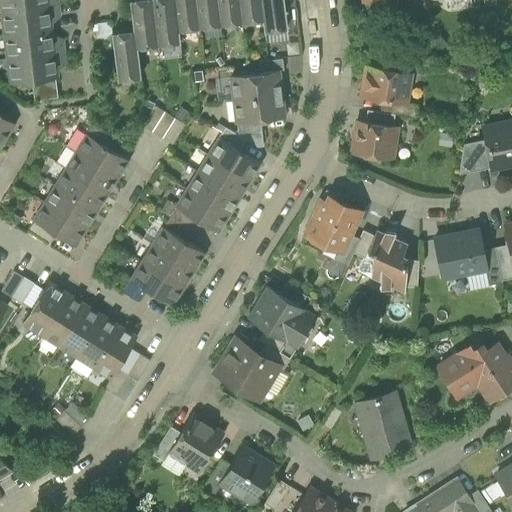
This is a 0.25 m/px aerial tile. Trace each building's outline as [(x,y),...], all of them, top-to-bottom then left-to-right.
[(1,0),(3,10),(59,3),(58,0),(1,0)] [(130,0),(133,18),(135,30),(137,46),(158,43),(152,0),(130,0)] [(152,0),(158,43),(180,41),(179,29),(178,29),(174,0),(152,0)] [(174,0),(178,29),(179,29),(199,26),(196,0),(174,0)] [(217,0),(196,0),(199,26),(221,24),(217,0)] [(239,0),(217,0),(221,24),(242,21),(239,0)] [(239,0),(242,21),(264,18),(261,0),(239,0)] [(261,0),(264,18),(265,30),(287,27),(285,7),(283,0),(261,0)] [(422,0),(410,0),(412,13),(424,12),(422,0)] [(60,15),(59,3),(3,10),(6,34),(50,28),(49,20),(52,16),(60,15)] [(102,48),(114,46),(112,32),(111,23),(99,24),(102,48)] [(51,37),(50,28),(6,34),(9,57),(64,51),(63,39),(55,40),(51,37)] [(140,76),(137,46),(135,30),(112,32),(114,46),(118,79),(140,76)] [(371,53),(397,55),(398,42),(372,39),(371,53)] [(66,63),(64,51),(9,57),(12,82),(32,79),(55,77),(56,76),(55,67),(58,64),(66,63)] [(260,60),(261,72),(279,70),(285,69),(283,58),(269,59),(260,60)] [(382,99),(406,103),(406,102),(411,71),(366,64),(361,96),(382,99)] [(231,76),(234,99),(282,93),(279,70),(261,72),(231,76)] [(32,79),(35,99),(58,97),(55,77),(32,79)] [(285,115),(282,93),(234,99),(237,121),(264,118),(285,115)] [(382,99),(381,111),(395,113),(415,116),(417,104),(406,102),(406,103),(382,99)] [(143,125),(173,144),(186,124),(167,112),(155,105),(143,125)] [(393,125),(395,113),(381,111),(367,109),(365,121),(393,125)] [(0,141),(2,142),(14,123),(0,114),(0,141)] [(237,121),(238,133),(266,130),(264,118),(237,121)] [(353,151),(391,157),(392,155),(386,154),(387,145),(393,146),(397,126),(393,125),(365,121),(358,119),(353,151)] [(485,139),(491,167),(511,162),(511,121),(483,127),(485,139)] [(88,133),(110,147),(116,137),(98,125),(94,123),(88,133)] [(220,137),(240,149),(246,139),(238,134),(226,126),(223,132),(220,137)] [(246,139),(259,147),(268,146),(266,130),(238,133),(238,134),(246,139)] [(88,133),(77,151),(118,176),(128,159),(110,147),(88,133)] [(220,137),(209,154),(250,180),(260,162),(240,149),(220,137)] [(464,144),(459,174),(491,167),(485,139),(464,144)] [(77,151),(66,168),(107,193),(118,176),(77,151)] [(239,197),(250,180),(209,154),(198,171),(239,197)] [(66,168),(56,185),(97,210),(107,193),(66,168)] [(229,214),(239,197),(198,171),(188,188),(229,214)] [(56,185),(45,202),(86,227),(97,210),(56,185)] [(218,231),(229,214),(188,188),(177,206),(197,218),(218,231)] [(339,248),(341,249),(349,232),(359,209),(331,196),(328,201),(323,199),(307,233),(327,242),(329,237),(341,243),(339,248)] [(75,245),(86,227),(45,202),(34,219),(54,232),(75,245)] [(177,206),(170,216),(191,229),(197,218),(177,206)] [(184,239),(191,229),(170,216),(164,226),(184,239)] [(28,229),(48,242),(54,232),(34,219),(28,229)] [(164,226),(153,244),(194,269),(205,251),(184,239),(164,226)] [(371,276),(381,280),(390,285),(405,291),(405,285),(406,258),(407,254),(402,253),(407,242),(393,235),(384,231),(377,228),(374,234),(367,249),(368,250),(372,252),(371,276)] [(434,237),(442,274),(470,269),(470,271),(485,268),(487,267),(483,248),(478,228),(434,237)] [(363,229),(360,237),(353,251),(365,257),(368,250),(367,249),(374,234),(363,229)] [(347,265),(353,251),(360,237),(349,232),(341,249),(339,248),(334,259),(347,265)] [(327,242),(339,248),(341,243),(329,237),(327,242)] [(511,256),(509,243),(494,246),(501,279),(511,277),(511,256)] [(183,286),(194,269),(153,244),(142,261),(183,286)] [(502,281),(501,279),(494,246),(483,248),(487,267),(485,268),(488,283),(502,281)] [(405,285),(417,286),(419,259),(406,258),(405,285)] [(172,303),(183,286),(142,261),(132,278),(148,288),(172,303)] [(1,290),(11,296),(24,276),(14,270),(1,290)] [(34,282),(24,276),(11,296),(22,302),(34,282)] [(125,289),(141,298),(148,288),(132,278),(125,289)] [(24,322),(43,334),(68,293),(49,281),(24,322)] [(266,328),(284,339),(285,339),(304,307),(269,286),(249,317),(266,328)] [(43,334),(60,345),(85,304),(68,293),(43,334)] [(60,345),(77,355),(102,314),(85,304),(60,345)] [(77,355),(94,366),(119,325),(102,314),(77,355)] [(137,336),(119,325),(94,366),(111,377),(117,367),(131,345),(137,336)] [(259,338),(265,342),(283,352),(289,341),(285,339),(284,339),(266,328),(259,338)] [(216,371),(259,397),(277,366),(279,364),(259,352),(236,338),(216,371)] [(290,357),(283,352),(265,342),(259,352),(279,364),(277,366),(283,369),(290,357)] [(438,365),(451,385),(471,372),(477,382),(489,399),(511,383),(511,366),(511,365),(511,362),(507,355),(505,356),(497,343),(486,350),(481,344),(472,350),(469,345),(438,365)] [(131,345),(117,367),(137,379),(150,357),(131,345)] [(124,400),(137,379),(117,367),(111,377),(104,388),(124,400)] [(457,395),(477,382),(471,372),(451,385),(457,395)] [(355,402),(371,456),(411,445),(395,391),(355,402)] [(56,418),(74,435),(90,418),(87,415),(72,400),(56,418)] [(170,449),(200,469),(222,433),(192,414),(183,428),(170,449)] [(158,442),(170,449),(183,428),(171,421),(158,442)] [(221,482),(251,501),(273,465),(242,446),(231,464),(220,482),(221,482)] [(0,457),(0,478),(14,470),(0,457)] [(204,486),(215,493),(221,482),(220,482),(231,464),(222,457),(204,486)] [(511,464),(495,476),(511,502),(511,464)] [(262,505),(272,511),(289,483),(279,477),(262,505)] [(478,511),(472,502),(471,503),(466,496),(456,480),(417,505),(421,511),(478,511)] [(292,511),(323,511),(331,500),(309,487),(292,511)] [(472,502),(478,511),(492,511),(478,488),(466,496),(471,503),(472,502)] [(349,511),(331,500),(323,511),(349,511)]
